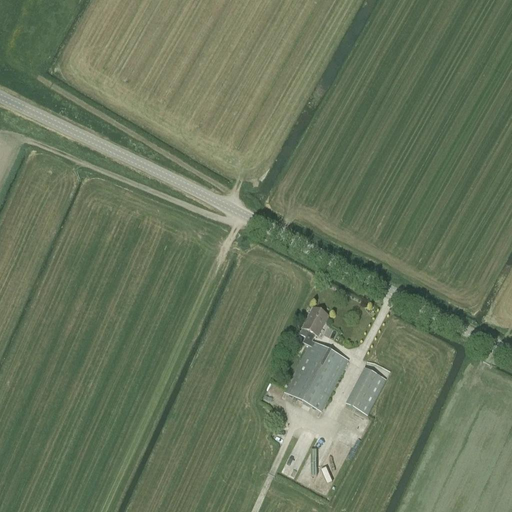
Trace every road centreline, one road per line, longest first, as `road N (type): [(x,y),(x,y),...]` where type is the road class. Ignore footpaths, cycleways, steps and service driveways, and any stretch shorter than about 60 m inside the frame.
road 1 (unclassified): [(511,354),(0,97)]
road 2 (track): [(4,133),(227,223),(236,210),(234,195),(41,81),(42,72)]
